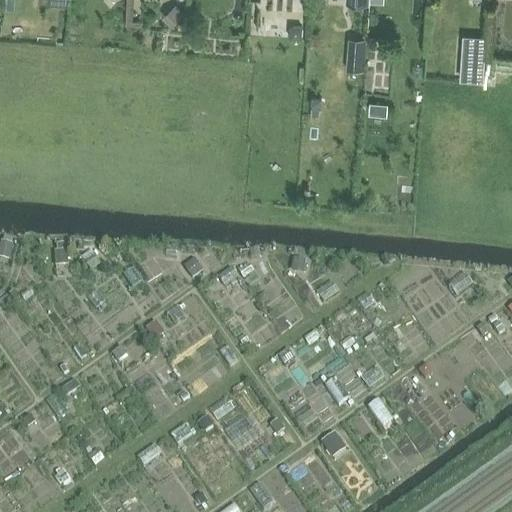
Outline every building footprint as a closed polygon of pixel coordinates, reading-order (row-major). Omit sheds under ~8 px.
[(178,8),(166,21),(172,28),(185,15),(178,8)] [(290,30),(290,38),(302,39),(302,27),(295,27),(290,30)] [(462,65),(461,79),(482,81),(485,38),(474,38),(465,37),(464,37),(464,38),(463,51),(462,65)] [(312,98),(312,106),(322,107),(322,99),(312,98)] [(387,104),(370,103),(370,113),(387,115),(387,104)]
